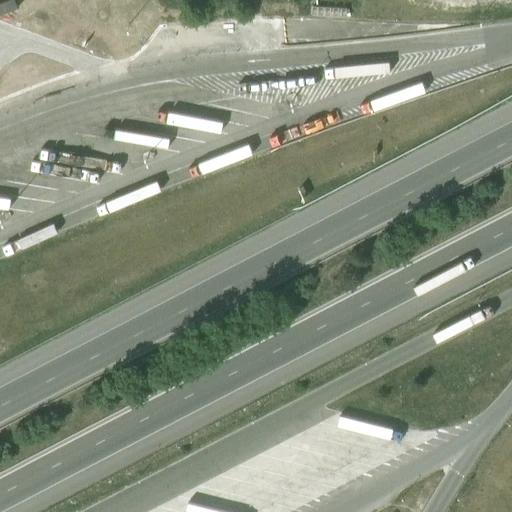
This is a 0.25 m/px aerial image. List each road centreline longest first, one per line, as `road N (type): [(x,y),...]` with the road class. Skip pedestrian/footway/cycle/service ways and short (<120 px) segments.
road 1 (motorway): [(511,135),(0,400)]
road 2 (motorway): [(0,495),(511,230)]
